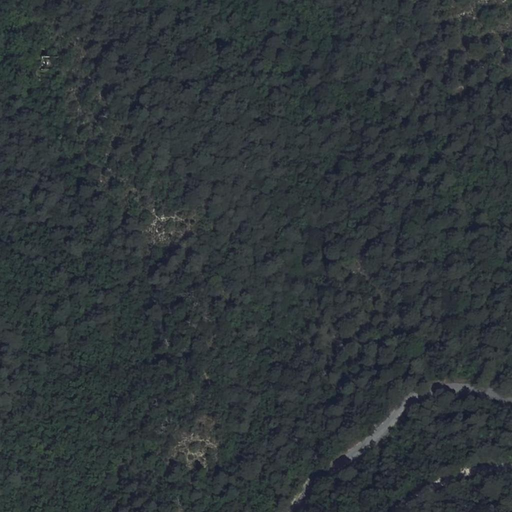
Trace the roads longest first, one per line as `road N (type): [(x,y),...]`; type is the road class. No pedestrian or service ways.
road 1 (unclassified): [(292,511),(418,401),(456,390),(511,397)]
road 2 (track): [(511,467),(468,472),(417,492),(392,511)]
